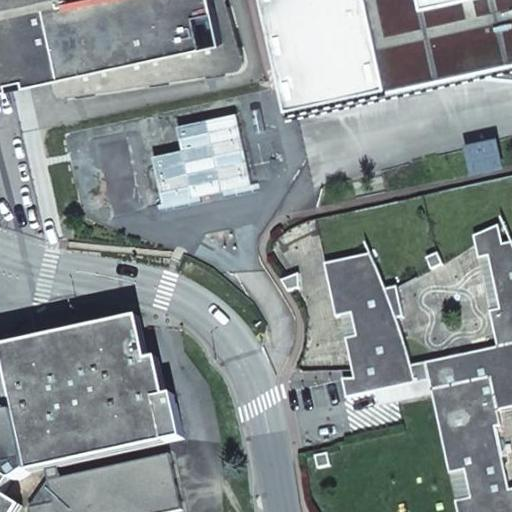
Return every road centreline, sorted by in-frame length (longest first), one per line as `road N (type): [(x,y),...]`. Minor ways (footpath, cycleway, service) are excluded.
road 1 (unclassified): [(252,375),(221,324),(152,282),(38,262),(0,246)]
road 2 (unclassified): [(243,257),(288,315),(284,348),(252,375)]
road 3 (unclassified): [(284,511),(252,375)]
